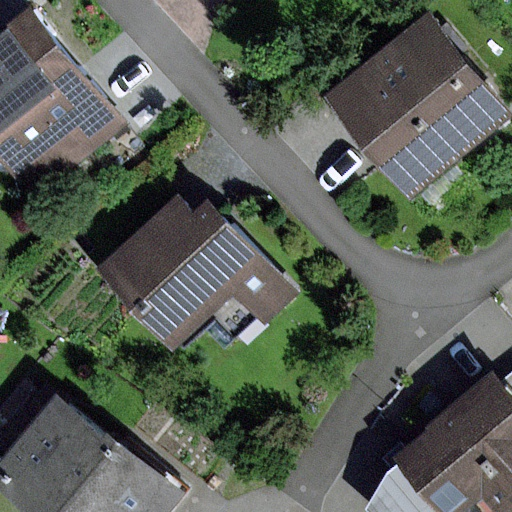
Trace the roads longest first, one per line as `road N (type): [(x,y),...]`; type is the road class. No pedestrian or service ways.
road 1 (residential): [(124,0),(424,319)]
road 2 (residential): [(292,500),(424,319)]
